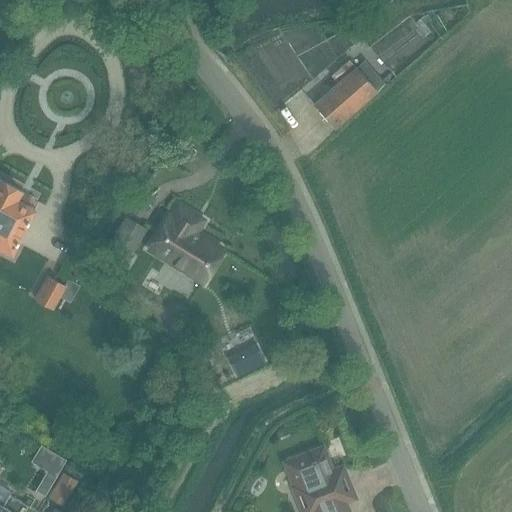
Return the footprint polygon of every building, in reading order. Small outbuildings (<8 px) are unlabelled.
[(356,67),(313,105),(334,128),(377,91),(356,67)] [(0,247),(11,253),(34,211),(16,201),(20,192),(0,181),(0,247)] [(170,217),(150,250),(203,282),(223,250),(188,228),(195,216),(179,207),(172,218),(170,217)] [(126,216),(105,250),(127,263),(148,229),(126,216)] [(50,277),(36,301),(51,310),(65,285),(50,277)] [(294,486),(295,488),(294,493),(296,498),(300,501),(304,511),(349,511),(346,502),(351,500),(338,468),(333,470),(323,447),(290,460),(299,484),(294,486)] [(61,450),(57,465),(76,470),(80,455),(61,450)] [(1,468),(13,472),(17,460),(5,456),(1,468)] [(69,492),(85,498),(96,469),(80,463),(69,492)] [(2,481),(22,492),(27,484),(6,473),(2,481)] [(0,489),(0,511),(26,511),(30,507),(0,489)]
